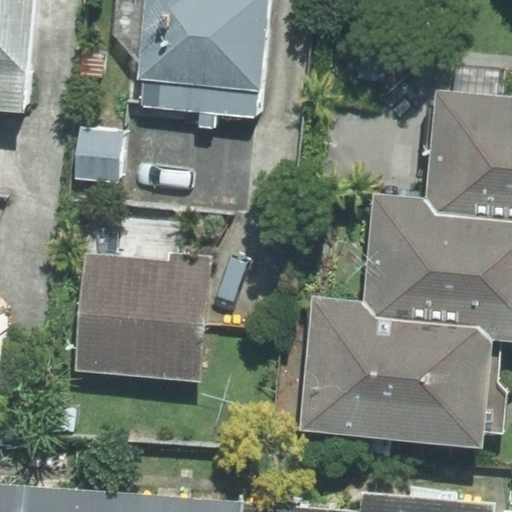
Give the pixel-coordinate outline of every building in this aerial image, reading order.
[(0,0),(0,111),(22,113),(30,0),(0,0)] [(254,121),(265,0),(142,0),(133,110),(254,121)] [(511,97),(433,90),(423,199),(432,213),(511,221),(511,97)] [(72,183),(116,184),(118,130),(74,129),(72,183)] [(490,341),(511,343),(511,221),(432,213),(423,199),(369,193),(357,301),(371,317),(476,329),(490,341)] [(79,255),(71,373),(199,382),(208,255),(167,252),(166,261),(79,255)] [(308,296),(295,432),(479,450),(490,341),(476,329),(371,317),(357,301),(308,296)] [(0,511),(109,511),(111,492),(0,484),(0,511)] [(109,511),(234,511),(236,501),(111,492),(109,511)] [(489,511),(490,503),(358,495),(358,510),(358,511),(489,511)] [(358,511),(358,510),(236,501),(234,511),(358,511)]
